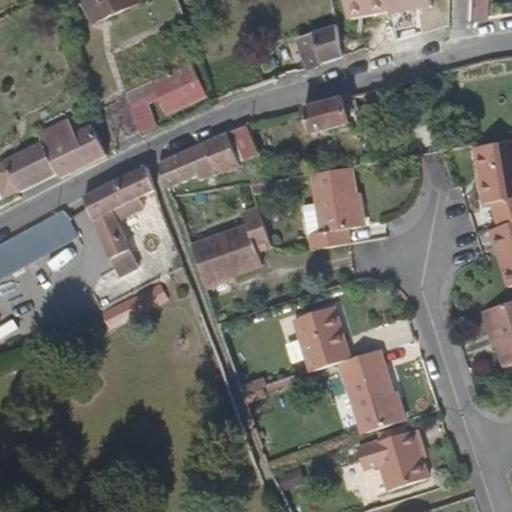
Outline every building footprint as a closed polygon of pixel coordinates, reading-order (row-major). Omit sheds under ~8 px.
[(83,0),(94,23),(141,3),(139,0),(83,0)] [(489,0),(471,0),(471,20),(489,18),(489,0)] [(297,39),(306,68),(343,56),(336,25),(297,39)] [(191,66),(153,82),(157,92),(167,114),(205,97),(191,66)] [(153,82),(127,95),(127,96),(130,104),(138,101),(157,92),(153,82)] [(115,145),(141,132),(130,104),(127,96),(102,109),(115,145)] [(343,99),(303,110),(309,134),(349,124),(343,99)] [(141,132),(143,137),(152,132),(138,101),(130,104),(141,132)] [(59,174),(60,179),(75,172),(106,155),(91,126),(78,133),(70,119),(39,135),(42,142),(4,162),(19,193),(59,174)] [(257,154),(245,127),(159,164),(168,189),(197,177),(200,182),(240,166),(239,162),(257,154)] [(511,137),(472,144),(482,205),(489,204),(496,229),(511,223),(511,137)] [(350,166),(309,173),(313,203),(300,204),(305,235),(308,235),(310,251),(348,245),(347,232),(346,232),(346,229),(361,227),(350,166)] [(119,179),(84,198),(89,209),(100,238),(109,258),(129,249),(117,221),(143,208),(140,199),(155,192),(147,167),(119,179)] [(245,225),(189,246),(203,288),(261,265),(256,252),(270,247),(256,206),(241,212),(245,225)] [(65,213),(0,247),(0,282),(79,238),(65,213)] [(511,223),(496,229),(488,232),(506,287),(511,285),(511,223)] [(162,285),(102,311),(110,330),(170,303),(162,285)] [(511,301),(484,311),(501,367),(511,363),(511,301)] [(310,373),(338,364),(351,360),(335,307),(293,320),(310,373)] [(338,364),(362,436),(403,422),(379,351),(351,360),(338,364)] [(248,402),(270,394),(263,376),(241,384),(248,402)] [(373,444),(387,492),(427,479),(419,450),(424,449),(418,430),(373,444)]
